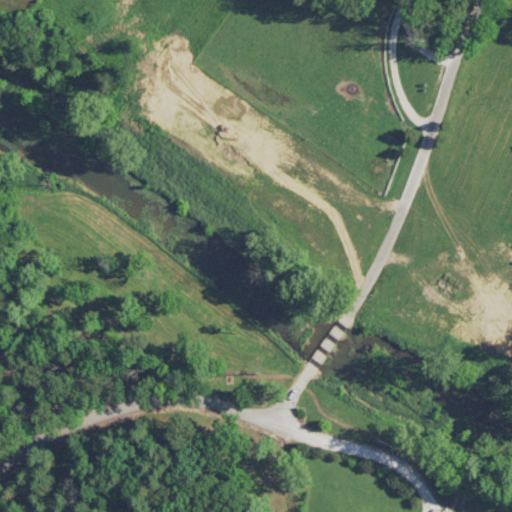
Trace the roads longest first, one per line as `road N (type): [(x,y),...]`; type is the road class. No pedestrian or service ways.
road 1 (residential): [(270,419),(371,300),(485,0)]
road 2 (residential): [(270,419),(152,396),(26,447),(0,470)]
road 3 (residential): [(446,511),(392,460),(270,419)]
